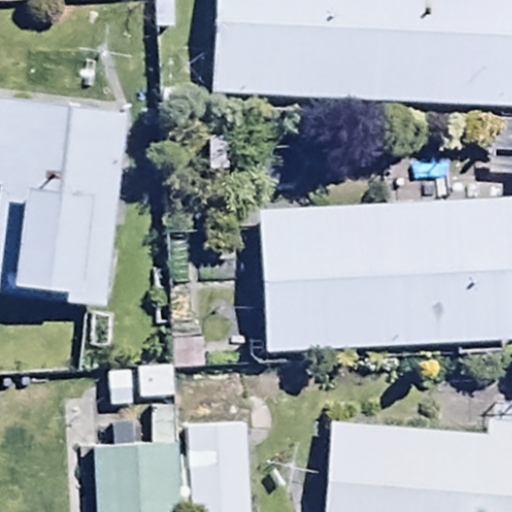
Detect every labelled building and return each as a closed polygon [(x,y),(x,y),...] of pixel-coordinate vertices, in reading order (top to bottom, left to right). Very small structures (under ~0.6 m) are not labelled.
[(511,0),(211,0),(209,54),(511,67),(511,0)] [(122,120),(0,103),(0,299),(97,312),(122,120)] [(511,305),(507,163),(254,170),(258,312),(511,305)] [(128,411),(128,402),(171,400),(170,356),(128,358),(128,374),(103,375),(104,411),(128,411)] [(168,411),(86,414),(89,497),(171,494),(168,411)] [(327,424),(319,511),(511,511),(511,427),(483,425),(482,438),(327,424)]
